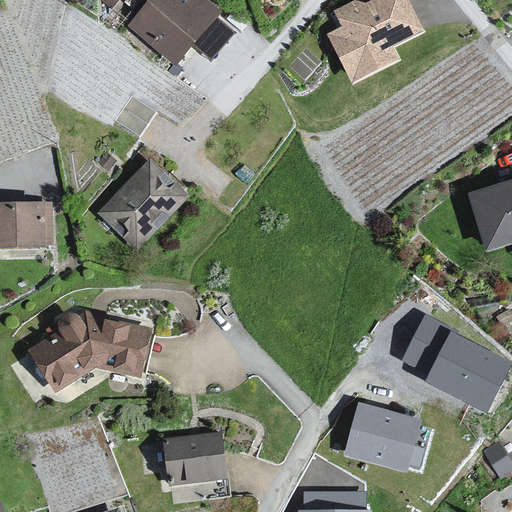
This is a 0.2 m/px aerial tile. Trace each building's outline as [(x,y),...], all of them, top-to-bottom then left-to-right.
[(225,15),(206,0),(148,0),(126,25),(179,67),(225,15)] [(423,29),(405,0),(371,0),(364,4),(358,0),(346,0),(330,10),(338,25),(323,34),(352,85),(398,59),(399,44),(423,29)] [(193,196),(153,156),(97,213),(138,249),(193,196)] [(511,177),(466,191),(484,252),(511,243),(511,177)] [(52,200),(0,199),(0,246),(52,247),(52,200)] [(63,330),(26,346),(60,394),(98,371),(145,382),(162,352),(153,334),(141,330),(143,323),(117,319),(112,331),(103,315),(73,309),(61,324),(63,330)] [(425,325),(406,365),(486,406),(507,363),(425,325)] [(356,398),(341,452),(407,471),(423,416),(356,398)] [(223,435),(162,439),(171,485),(226,479),(223,435)] [(511,467),(511,463),(499,440),(483,452),(499,475),(511,467)] [(297,490),(296,511),(372,511),(372,490),(297,490)]
